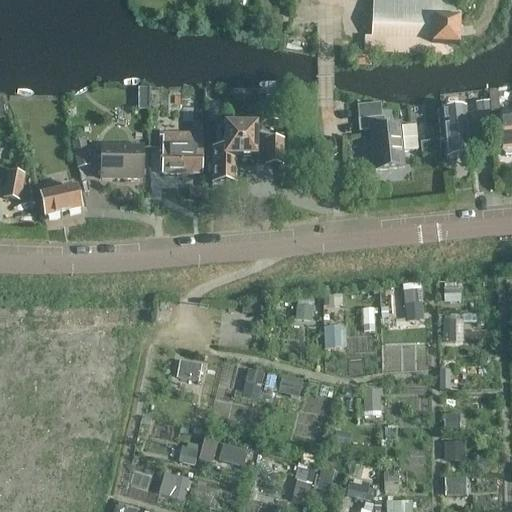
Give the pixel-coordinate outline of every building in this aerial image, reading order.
[(364,54),(354,53),(354,66),(370,67),(371,54),(430,57),(431,47),(459,48),(460,20),(460,2),(433,1),(431,0),(372,0),(371,38),(365,38),(364,54)] [(490,103),(488,103),(491,114),(491,115),(491,114),(500,113),(498,93),(489,94),(490,103)] [(491,114),(488,103),(476,104),(479,128),(492,126),(491,115),(491,114)] [(380,106),(356,108),(359,133),(371,132),(375,172),(403,169),(401,153),(417,152),(415,127),(385,130),(384,118),(381,119),(380,106)] [(193,132),(204,132),(204,111),(193,110),(193,132)] [(441,113),(437,113),(441,143),(445,143),(446,161),(470,158),(467,125),(466,110),(441,113)] [(511,121),(498,123),(501,155),(503,155),(505,157),(511,156),(511,155),(511,121)] [(212,150),(212,186),(237,186),(237,162),(256,162),(256,130),(224,130),(224,150),(212,150)] [(162,149),(162,175),(202,176),(202,136),(162,136),(162,138),(160,140),(160,147),(162,149)] [(266,141),(266,167),(283,167),(283,141),(266,141)] [(89,166),(84,142),(72,145),(78,168),(89,166)] [(124,181),(142,181),(142,149),(101,149),(101,180),(117,181),(117,182),(117,181),(123,181),(123,182),(124,182),(124,181)] [(5,198),(24,200),(28,173),(9,170),(5,198)] [(40,197),(45,221),(82,213),(77,189),(40,197)] [(0,213),(10,215),(12,205),(0,202),(0,213)] [(444,319),(445,342),(465,342),(464,319),(444,319)] [(348,326),(326,326),(326,349),(348,349),(348,326)] [(279,390),(279,374),(242,372),(242,388),(279,390)] [(303,397),(304,378),(281,376),(280,395),(303,397)] [(382,411),(382,390),(366,390),(366,411),(382,411)] [(200,459),(213,463),(219,441),(206,437),(200,459)] [(447,442),(447,460),(467,460),(466,442),(447,442)] [(221,461),(245,468),(251,451),(226,444),(221,461)] [(308,503),(311,488),(333,491),(336,472),(299,466),(293,500),(308,503)] [(172,496),(185,500),(190,480),(178,476),(172,496)] [(470,478),(447,478),(447,496),(470,496),(470,478)] [(373,511),(374,508),(392,511),(394,498),(376,495),(378,484),(351,480),(347,501),(364,504),(362,511),(373,511)] [(314,488),(310,499),(327,505),(331,495),(314,488)]
